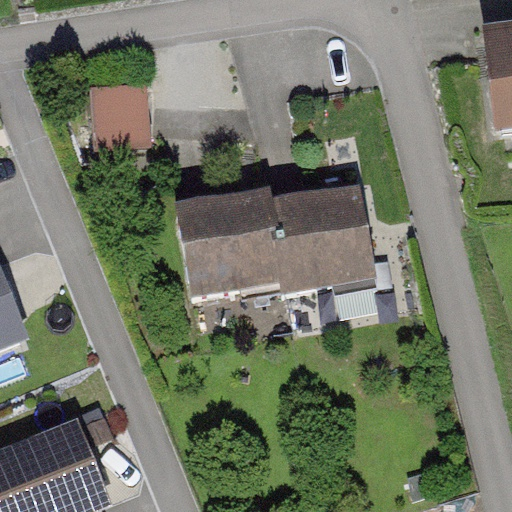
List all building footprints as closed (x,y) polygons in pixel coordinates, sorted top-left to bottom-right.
[(511,32),(488,36),(503,140),(511,138),(511,32)] [(152,89),(89,94),(93,151),(156,147),(152,89)] [(279,195),(183,215),(203,311),(285,294),(289,310),(385,289),(364,191),(282,208),(279,195)] [(7,260),(0,262),(0,361),(41,346),(7,260)] [(123,511),(92,428),(0,461),(0,511),(123,511)]
